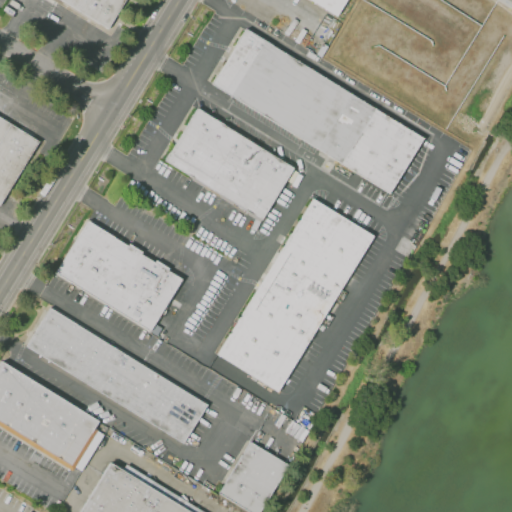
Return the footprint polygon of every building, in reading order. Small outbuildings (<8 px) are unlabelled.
[(128,0),(110,30),(60,0),(128,0)] [(349,0),(309,0),(339,18),(349,0)] [(214,84),(250,27),(427,138),(391,195),(214,84)] [(263,222),(296,168),(199,109),(166,163),(263,222)] [(0,207),(1,208),(42,141),(0,114),(0,207)] [(217,355),(314,198),(376,236),(279,393),(217,355)] [(152,331),(184,279),(90,222),(58,273),(152,331)] [(209,404),(52,308),(27,348),(185,445),(209,404)] [(0,427),(0,365),(4,359),(102,420),(96,430),(99,432),(73,473),(0,427)] [(248,442),(285,464),(256,511),(251,511),(218,492),(248,442)] [(81,511),(112,463),(193,511),(81,511)]
